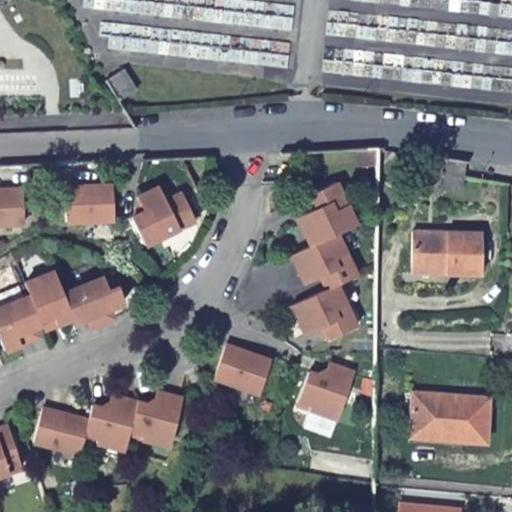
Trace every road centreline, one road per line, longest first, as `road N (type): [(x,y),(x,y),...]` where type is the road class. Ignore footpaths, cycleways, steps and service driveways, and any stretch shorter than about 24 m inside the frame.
road 1 (residential): [(0,390),(147,331),(200,298),(239,228),(241,139)]
road 2 (residential): [(241,139),(381,131),(511,144)]
road 3 (residential): [(0,147),(241,139)]
